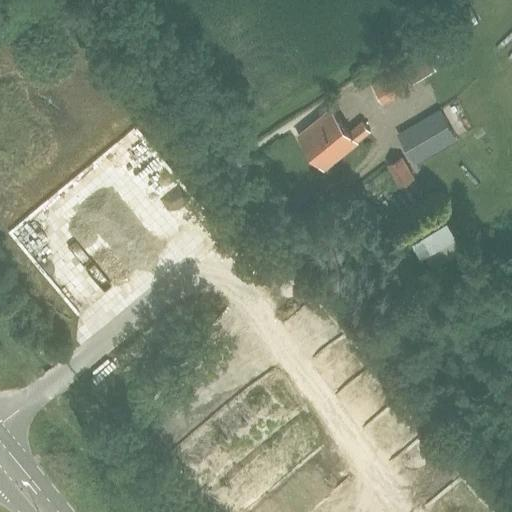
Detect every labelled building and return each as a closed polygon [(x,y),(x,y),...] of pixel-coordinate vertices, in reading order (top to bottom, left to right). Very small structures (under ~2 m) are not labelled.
[(448,30),(425,44),(439,67),(462,53),(448,30)] [(435,69),(425,52),(401,67),(411,84),(435,69)] [(381,103),(411,84),(401,67),(401,66),(371,84),(381,103)] [(331,109),(298,135),(323,167),(369,131),(362,121),(349,131),(331,109)] [(455,137),(440,110),(400,134),(415,160),(455,137)] [(413,177),(402,156),(388,164),(399,185),(413,177)] [(456,243),(426,258),(433,272),(463,258),(456,243)]
